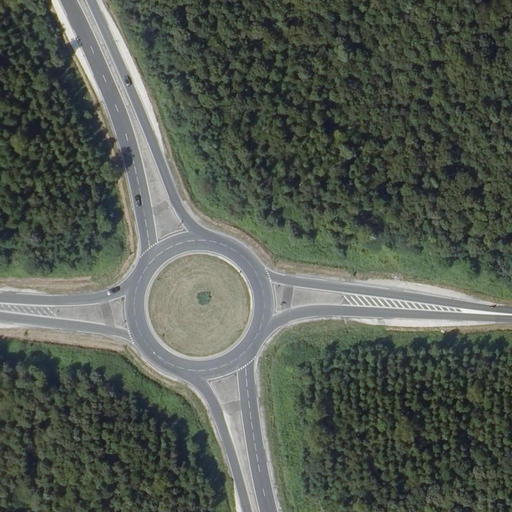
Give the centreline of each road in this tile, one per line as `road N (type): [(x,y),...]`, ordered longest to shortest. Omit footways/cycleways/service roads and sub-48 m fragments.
road 1 (primary): [(67,0),(119,113),(149,261)]
road 2 (primary): [(202,240),(175,203),(91,0)]
road 3 (secondary): [(511,312),(256,273)]
road 4 (secondary): [(260,332),(307,313),(511,316)]
road 5 (primary): [(268,511),(244,354)]
road 6 (primary): [(188,371),(211,402),(246,511)]
road 7 (primary): [(0,315),(144,342)]
road 8 (primary): [(139,280),(79,300),(0,297)]
